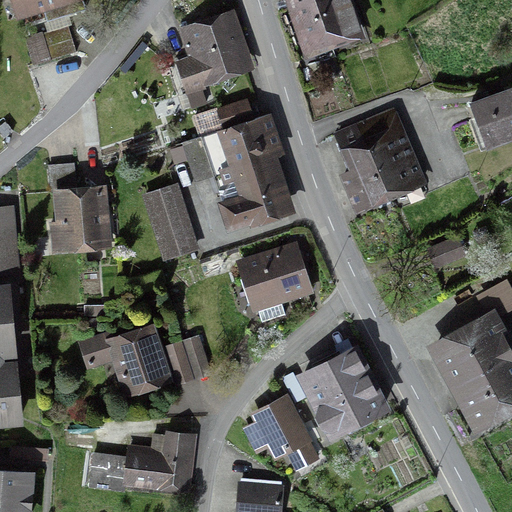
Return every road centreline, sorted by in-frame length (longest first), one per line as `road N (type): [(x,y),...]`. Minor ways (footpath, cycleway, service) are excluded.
road 1 (residential): [(256,0),(300,151),(355,290)]
road 2 (residential): [(203,511),(218,436),(235,404),(355,290)]
road 3 (residential): [(355,290),(476,511)]
road 4 (residential): [(159,0),(95,76),(0,161)]
